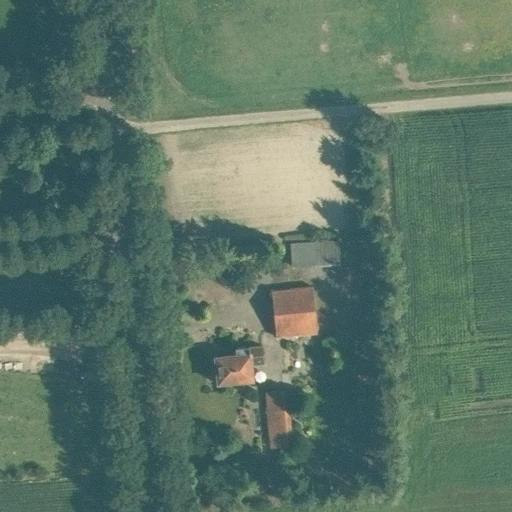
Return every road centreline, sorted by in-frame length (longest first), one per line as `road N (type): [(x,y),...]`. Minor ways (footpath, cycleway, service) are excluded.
road 1 (unclassified): [(106,134),(511,95)]
road 2 (unclassified): [(149,511),(106,134)]
road 3 (unclassified): [(106,134),(92,0)]
